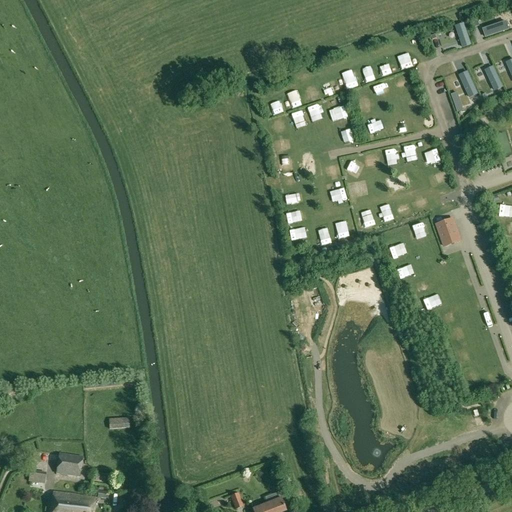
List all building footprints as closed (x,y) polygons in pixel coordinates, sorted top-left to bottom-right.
[(482,27),(485,37),(509,29),(506,20),(482,27)] [(464,22),(455,25),(462,47),(471,45),(464,22)] [(494,90),(502,87),(493,65),(485,69),(494,90)] [(469,96),(477,93),(467,70),(459,74),(469,96)] [(456,125),(466,127),(468,116),(458,115),(456,125)] [(498,203),(498,212),(508,212),(508,203),(498,203)] [(437,225),(444,247),(461,241),(453,219),(437,225)] [(109,419),(110,430),(130,429),(129,418),(109,419)] [(56,474),(79,477),(82,458),(59,454),(56,474)] [(31,473),(29,483),(43,485),(45,475),(31,473)] [(98,499),(108,500),(108,496),(106,496),(107,492),(98,491),(98,499)] [(50,511),(71,511),(75,495),(53,492),(50,511)] [(253,510),(253,511),(281,511),(285,511),(281,500),(284,499),(281,492),(266,498),(268,504),(253,510)] [(230,497),(235,510),(243,507),(238,494),(230,497)] [(71,511),(92,511),(95,497),(75,495),(71,511)] [(200,502),(202,509),(209,506),(207,500),(200,502)]
